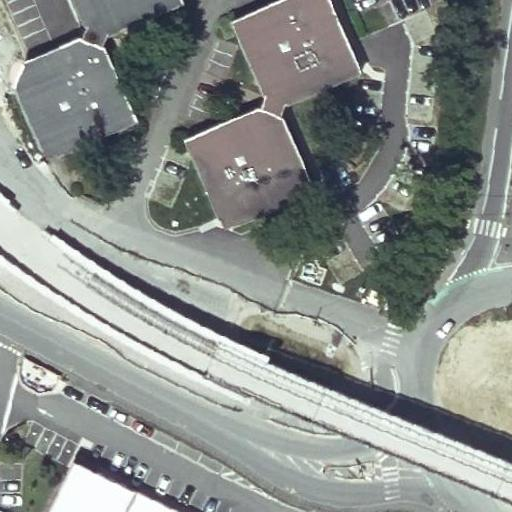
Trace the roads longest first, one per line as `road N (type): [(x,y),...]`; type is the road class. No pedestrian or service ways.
road 1 (unclassified): [(0,315),(231,435)]
road 2 (unclassified): [(231,435),(292,480),(338,490),(460,493)]
road 3 (primary): [(511,80),(490,197),(458,300)]
road 4 (unclassified): [(414,394),(400,420),(351,444),(231,435)]
